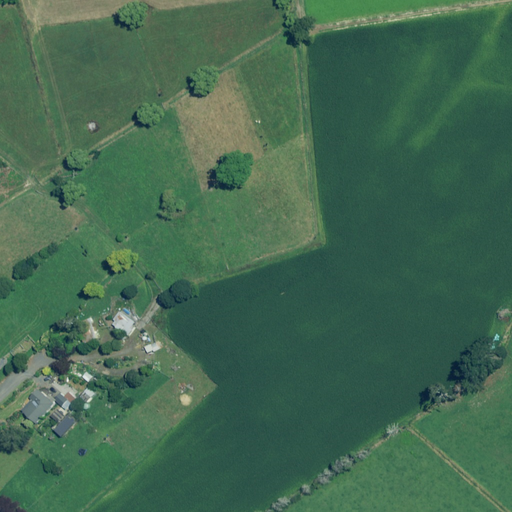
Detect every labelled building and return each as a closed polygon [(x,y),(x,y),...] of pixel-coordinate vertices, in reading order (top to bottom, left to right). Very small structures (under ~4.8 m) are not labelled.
[(122,311),(116,320),(117,321),(115,324),(130,336),(137,327),(134,325),(137,322),(122,311)] [(95,377),(89,372),(84,376),(90,382),(95,377)] [(23,409),(32,417),(27,423),(34,429),(39,423),(57,404),(49,397),(52,394),(48,390),(45,393),(41,389),(33,398),(23,409)] [(89,389),(85,395),(91,400),(96,394),(89,389)] [(70,400),(62,394),(57,400),(65,406),(70,400)] [(67,417),(60,410),(53,417),(61,424),(67,417)]
